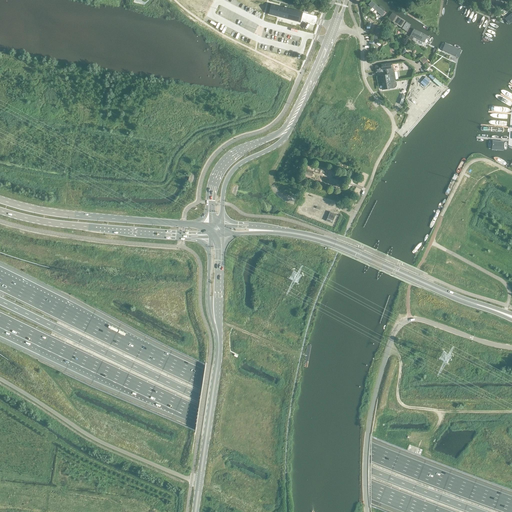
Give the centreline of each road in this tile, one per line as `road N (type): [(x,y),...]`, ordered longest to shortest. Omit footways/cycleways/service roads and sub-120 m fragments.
road 1 (motorway): [(511,505),(256,401),(0,280)]
road 2 (motorway): [(0,301),(200,396),(478,511)]
road 3 (motorway): [(0,320),(172,403),(433,511)]
road 4 (unclassified): [(366,511),(370,415),(396,328),(418,319),(511,347)]
road 5 (tertiary): [(330,25),(281,131),(229,157),(215,178),(210,226)]
road 6 (tertiary): [(221,226),(226,180),(287,134),(337,27)]
road 7 (unclassified): [(347,230),(393,129),(364,79),(360,35),(337,27)]
road 8 (unclassified): [(199,483),(93,439),(0,380)]
road 9 (secondary): [(504,314),(298,233)]
road 10 (secondary): [(210,226),(0,200)]
road 11 (secondary): [(0,211),(210,237)]
road 12 (secondary): [(199,483),(217,330)]
